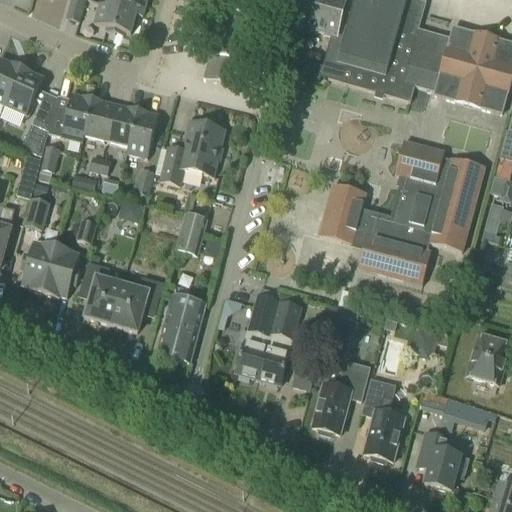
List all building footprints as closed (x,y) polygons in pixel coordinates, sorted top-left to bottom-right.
[(79,26),(85,3),(76,0),(72,0),(66,22),(79,26)] [(142,20),(148,0),(147,0),(107,0),(106,8),(105,8),(135,17),(135,18),(142,20)] [(232,0),(229,12),(227,11),(220,36),(211,33),(204,58),(211,59),(204,83),(235,92),(241,68),(248,69),(254,45),(245,43),(252,18),(249,17),(252,5),(234,0),(232,0)] [(304,0),(296,31),(330,39),(322,70),(304,65),(300,80),(318,85),(319,80),(327,82),(328,82),(340,86),(375,96),(384,99),(410,106),(414,93),(414,92),(415,91),(434,96),(433,99),(502,118),(511,80),(511,47),(453,31),(449,43),(437,40),(437,43),(418,38),(424,14),(426,6),(407,2),(408,1),(407,0),(349,0),(349,3),(347,2),(338,0),(304,0)] [(130,37),(135,18),(135,17),(105,8),(106,8),(100,6),(94,27),(107,31),(105,35),(114,37),(115,33),(130,37)] [(2,64),(1,63),(0,63),(0,108),(4,110),(21,71),(10,66),(10,67),(2,64)] [(36,103),(36,102),(39,95),(38,94),(41,86),(42,85),(41,82),(39,81),(32,77),(32,76),(21,71),(4,110),(26,120),(34,103),(36,103)] [(85,93),(108,98),(110,86),(88,81),(85,93)] [(80,100),(72,98),(61,143),(82,147),(84,141),(83,141),(92,102),(80,100)] [(106,147),(114,112),(94,107),(95,103),(92,102),(83,141),(84,141),(106,147)] [(48,136),(55,111),(41,105),(31,128),(48,136)] [(134,117),(126,114),(114,112),(106,147),(128,152),(129,153),(138,114),(135,113),(134,117)] [(147,164),(158,120),(150,118),(150,117),(138,114),(129,153),(128,152),(126,159),(147,164)] [(196,178),(207,130),(189,126),(183,155),(170,152),(160,186),(180,191),(183,175),(196,178)] [(220,166),(223,152),(220,152),(224,134),(207,130),(196,178),(213,182),(216,165),(220,166)] [(511,135),(506,134),(502,147),(511,149),(511,135)] [(451,164),(443,162),(445,156),(403,146),(394,179),(400,181),(390,221),(362,213),(366,198),(333,189),(319,240),(352,250),(353,246),(364,249),(358,272),(422,289),(431,257),(428,256),(430,248),(462,256),(484,172),(451,163),(451,164)] [(511,149),(502,147),(498,162),(499,162),(511,165),(511,149)] [(54,177),(59,153),(46,151),(41,174),(54,177)] [(30,204),(41,165),(27,160),(16,200),(30,204)] [(89,175),(98,177),(102,163),(93,161),(89,175)] [(511,165),(499,162),(494,181),(505,184),(509,185),(511,172),(511,165)] [(108,179),(111,166),(102,163),(98,177),(108,179)] [(287,197),(292,166),(277,164),(272,195),(287,197)] [(148,201),(155,177),(141,174),(135,197),(148,201)] [(75,178),(72,190),(93,196),(97,184),(75,178)] [(501,201),(505,184),(494,181),(493,180),(489,198),(501,201)] [(46,189),(36,186),(33,198),(42,200),(46,189)] [(43,235),(51,208),(31,202),(23,230),(43,235)] [(491,208),(486,227),(498,230),(503,211),(491,208)] [(9,234),(14,215),(2,211),(0,216),(0,267),(9,234)] [(207,225),(185,219),(175,254),(197,260),(207,225)] [(91,249),(96,229),(81,224),(75,244),(91,249)] [(481,245),(493,248),(498,230),(486,227),(481,245)] [(218,262),(222,246),(208,243),(204,258),(218,262)] [(40,247),(33,245),(30,258),(24,258),(20,275),(25,276),(22,291),(30,293),(29,294),(44,298),(57,250),(40,246),(40,247)] [(76,290),(81,272),(76,271),(79,257),(72,256),(73,254),(57,250),(44,298),(59,302),(59,301),(68,303),(71,289),(76,290)] [(111,330),(122,289),(106,285),(110,273),(88,267),(80,296),(91,299),(85,322),(111,330)] [(511,269),(507,268),(501,290),(511,292),(511,269)] [(155,317),(163,289),(142,282),(138,294),(122,289),(111,330),(137,337),(144,314),(155,317)] [(338,308),(337,311),(349,314),(353,301),(353,298),(342,295),(338,308)] [(191,368),(206,310),(171,301),(156,358),(191,368)] [(244,347),(244,346),(235,378),(258,384),(278,307),(277,306),(277,305),(257,301),(244,347)] [(278,307),(258,384),(281,390),(293,342),(292,342),(295,330),(300,312),(298,311),(278,306),(278,307)] [(337,324),(342,325),(343,321),(356,325),(358,316),(349,314),(337,311),(332,309),(323,341),(332,343),(337,324)] [(434,338),(418,333),(411,358),(427,363),(434,338)] [(502,344),(488,340),(487,344),(478,341),(467,380),(498,389),(509,350),(501,348),(502,344)] [(337,393),(323,389),(312,431),(318,433),(319,438),(331,441),(334,437),(340,439),(350,404),(361,407),(370,372),(345,365),(337,393)] [(316,373),(297,368),(292,389),(311,394),(316,373)] [(363,458),(370,460),(371,464),(383,467),(386,464),(393,466),(404,423),(388,419),(395,390),(371,384),(362,418),(373,421),(363,458)] [(458,408),(447,404),(438,432),(450,436),(458,408)] [(481,415),(476,434),(484,436),(487,424),(494,426),(496,420),(481,415)] [(451,496),(460,461),(446,457),(449,444),(426,437),(418,467),(429,470),(424,489),(451,496)] [(511,511),(511,491),(511,494),(498,490),(491,511),(511,511)]
